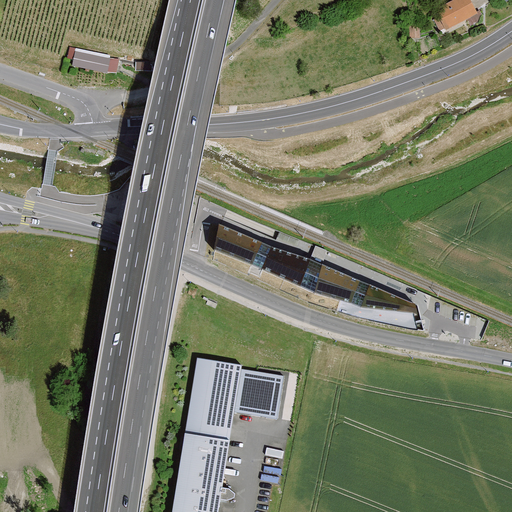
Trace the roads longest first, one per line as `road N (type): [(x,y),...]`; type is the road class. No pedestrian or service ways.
road 1 (tertiary): [(511,361),(330,324),(99,229),(0,207)]
road 2 (motorway): [(119,511),(215,0)]
road 3 (motorway): [(189,0),(93,511)]
road 4 (tertiary): [(91,128),(218,124),(343,103),(445,68),(511,30)]
